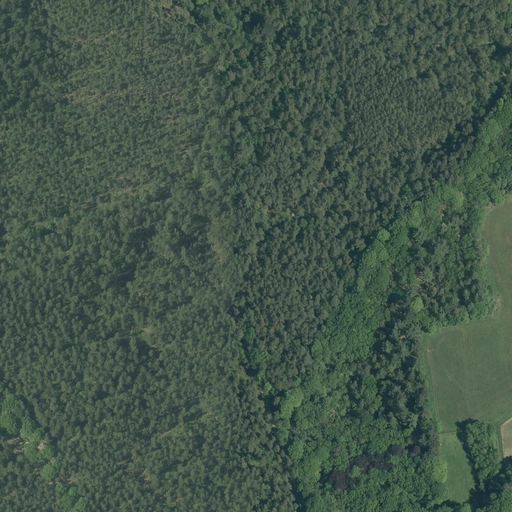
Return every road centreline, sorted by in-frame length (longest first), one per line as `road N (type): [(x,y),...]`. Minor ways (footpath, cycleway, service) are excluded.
road 1 (track): [(302,511),(235,307),(249,273),(349,142),(325,0)]
road 2 (track): [(200,0),(215,255),(227,306),(235,307)]
road 3 (track): [(0,407),(72,511)]
